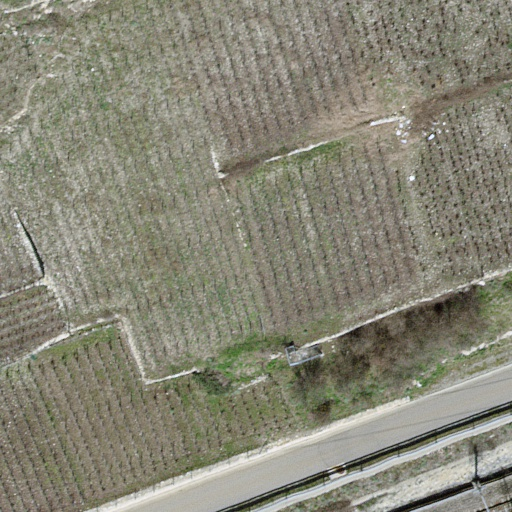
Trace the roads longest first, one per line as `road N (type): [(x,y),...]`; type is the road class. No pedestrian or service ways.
road 1 (primary): [(511,50),(0,240)]
road 2 (unclassified): [(169,511),(511,383)]
